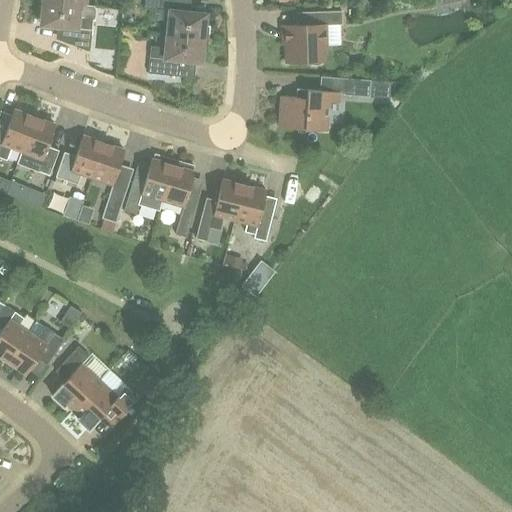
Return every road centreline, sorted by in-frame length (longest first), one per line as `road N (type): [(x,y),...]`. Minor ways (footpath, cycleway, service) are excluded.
road 1 (residential): [(0,62),(187,130),(223,127),(240,97),(234,0)]
road 2 (residential): [(0,502),(58,441),(0,404)]
